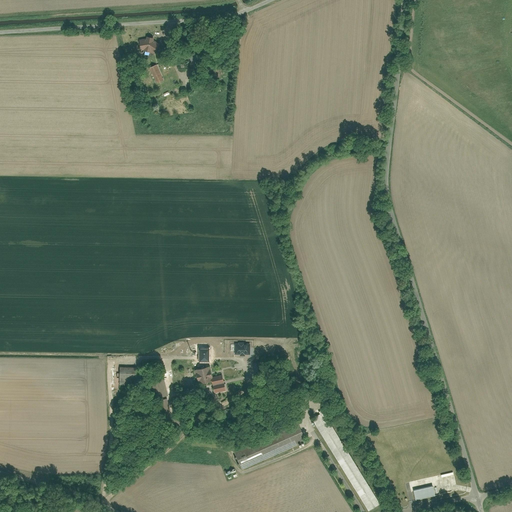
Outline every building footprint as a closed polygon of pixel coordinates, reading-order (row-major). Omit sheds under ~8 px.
[(150,38),(141,40),(143,50),(146,49),(157,53),(163,44),(156,40),(157,38),(150,37),(150,38)] [(160,67),(154,69),(159,82),(165,80),(160,67)] [(137,366),(120,366),(120,390),(127,390),(127,381),(137,381),(137,366)] [(213,377),(210,366),(195,369),(198,384),(212,381),(215,393),(226,390),(222,374),(213,377)] [(169,395),(164,374),(147,378),(151,399),(169,395)] [(175,421),(169,398),(155,401),(161,425),(175,421)] [(312,419),(368,511),(380,504),(322,409),(319,411),(321,414),(312,419)] [(306,441),(297,422),(233,451),(242,470),(306,441)] [(433,485),(413,489),(416,500),(435,496),(433,485)]
